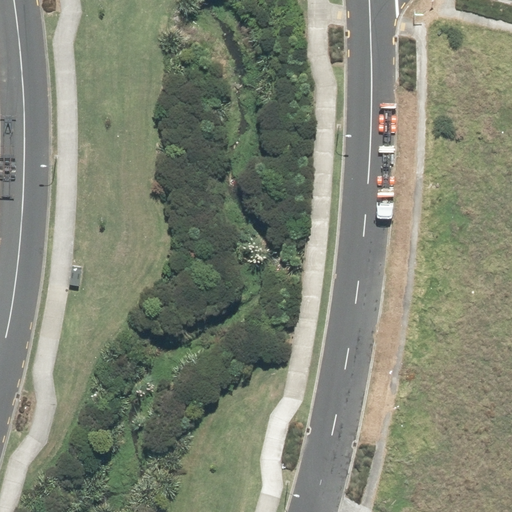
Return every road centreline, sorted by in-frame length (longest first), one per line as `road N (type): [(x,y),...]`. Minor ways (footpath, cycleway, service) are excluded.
road 1 (residential): [(307,511),(365,183),(368,0)]
road 2 (residential): [(13,0),(25,127),(19,270),(0,361)]
